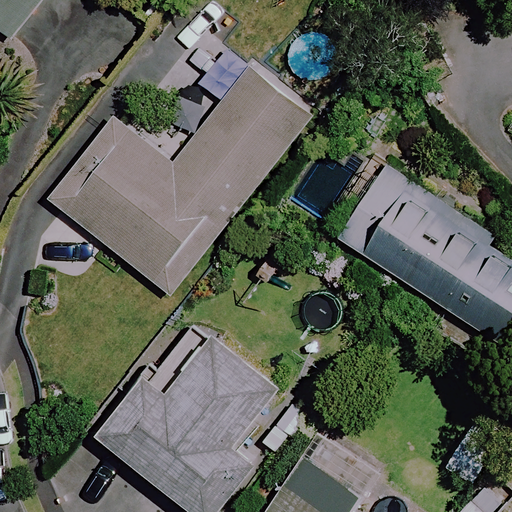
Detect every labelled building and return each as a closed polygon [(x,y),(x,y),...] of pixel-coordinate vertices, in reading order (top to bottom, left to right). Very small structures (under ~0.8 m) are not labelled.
[(0,0),(0,26),(17,40),(46,0),(0,0)] [(321,116),(261,67),(179,167),(119,118),(55,197),(176,295),(321,116)] [(511,333),(511,264),(400,188),(360,247),(504,345),(511,333)] [(286,389),(221,337),(173,397),(149,378),(103,435),(199,511),(225,511),(261,468),(238,449),(286,389)] [(500,454),(471,434),(449,467),(477,487),(500,454)] [(351,511),(376,474),(323,439),(275,511),(351,511)] [(498,511),(508,502),(489,485),(465,511),(498,511)]
